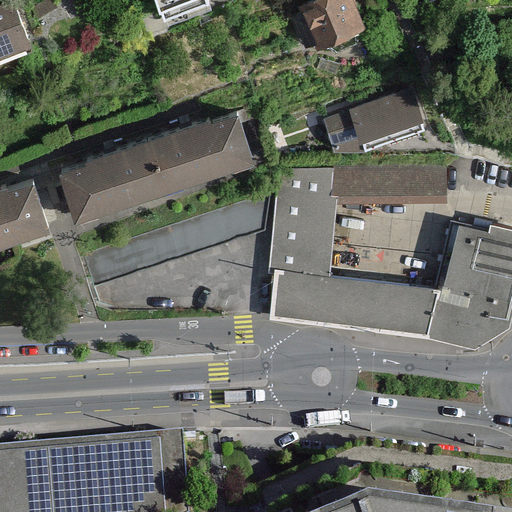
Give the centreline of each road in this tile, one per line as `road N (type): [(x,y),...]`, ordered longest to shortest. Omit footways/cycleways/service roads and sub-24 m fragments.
road 1 (residential): [(312,375),(280,341),(257,332),(0,335)]
road 2 (primary): [(0,397),(312,375)]
road 3 (primary): [(312,375),(348,399),(511,412)]
road 4 (primary): [(511,370),(355,359),(312,375)]
